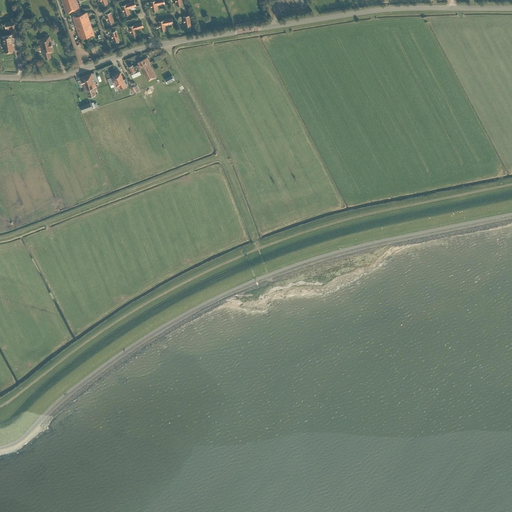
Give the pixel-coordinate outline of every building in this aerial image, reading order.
[(73,17),(80,38),(94,34),(86,12),(81,14),(76,0),(61,0),(66,13),(71,11),(73,17)] [(152,0),(149,0),(151,9),(152,9),(153,12),(158,11),(157,5),(159,5),(159,4),(164,3),(163,0),(155,0),(156,0),(153,1),(152,0)] [(124,13),(125,15),(130,14),(129,9),(131,8),(130,7),(136,5),(134,1),(127,3),(127,4),(121,6),(124,13)] [(107,21),(108,21),(109,24),(114,22),(111,12),(108,13),(107,12),(105,12),(105,14),(107,21)] [(172,18),(164,19),(164,20),(158,21),(160,29),(161,28),(161,31),(166,30),(165,25),(167,24),(167,23),(173,22),(172,18)] [(131,34),(132,33),(133,36),(138,35),(136,29),(138,29),(138,28),(143,26),(142,22),(134,24),(134,25),(129,27),(131,34)] [(114,42),(119,40),(116,30),(113,31),(112,30),(110,31),(111,32),(110,32),(113,39),(114,39),(114,42)] [(12,35),(2,36),(3,45),(4,45),(5,52),(13,51),(12,44),(13,44),(12,35)] [(49,52),(54,51),(50,36),(39,39),(43,55),(44,54),(45,59),(51,57),(49,52)] [(150,63),(147,57),(137,62),(139,65),(138,66),(137,65),(134,67),(133,65),(129,67),(132,72),(141,68),(150,63)] [(150,63),(141,68),(148,81),(151,80),(152,81),(155,79),(154,78),(157,76),(150,63)] [(121,72),(112,75),(113,78),(111,78),(113,82),(114,82),(116,86),(119,85),(120,88),(125,86),(124,84),(128,83),(126,78),(123,79),(121,72)] [(97,88),(92,73),(80,77),(85,91),(86,91),(89,96),(96,94),(94,89),(97,88)] [(90,102),(80,106),(82,112),(92,108),(90,102)]
